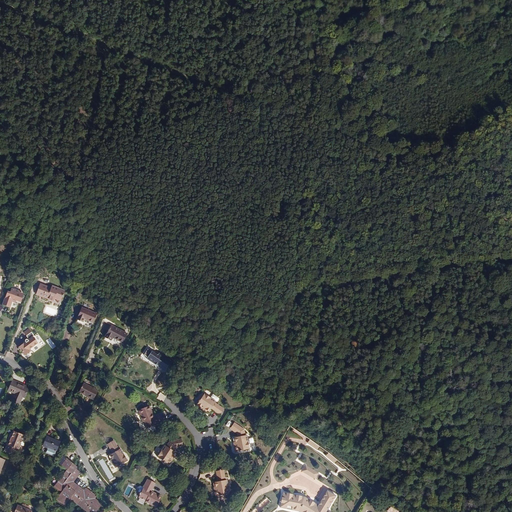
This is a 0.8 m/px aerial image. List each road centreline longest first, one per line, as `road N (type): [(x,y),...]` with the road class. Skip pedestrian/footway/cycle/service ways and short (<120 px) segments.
road 1 (unknown): [(64,235),(257,378),(278,383)]
road 2 (unknown): [(511,255),(294,292)]
road 3 (residential): [(128,511),(101,488),(46,383),(0,361)]
road 4 (track): [(100,0),(1,154)]
road 5 (track): [(431,0),(511,104)]
road 6 (residential): [(173,511),(187,496),(199,440),(169,403)]
